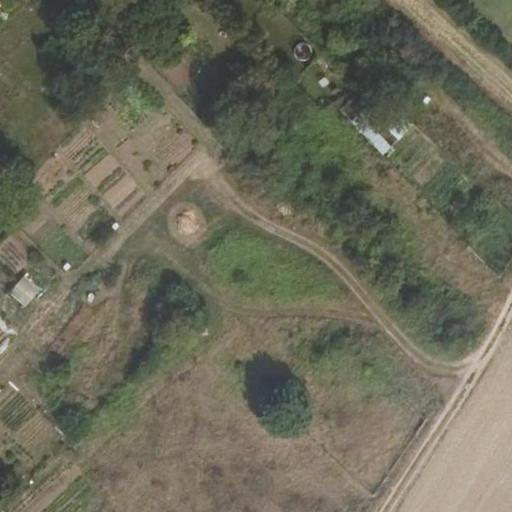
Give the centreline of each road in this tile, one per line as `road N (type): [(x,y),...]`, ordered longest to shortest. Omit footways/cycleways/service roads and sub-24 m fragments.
road 1 (track): [(460,393),(137,62)]
road 2 (track): [(511,304),(382,511)]
